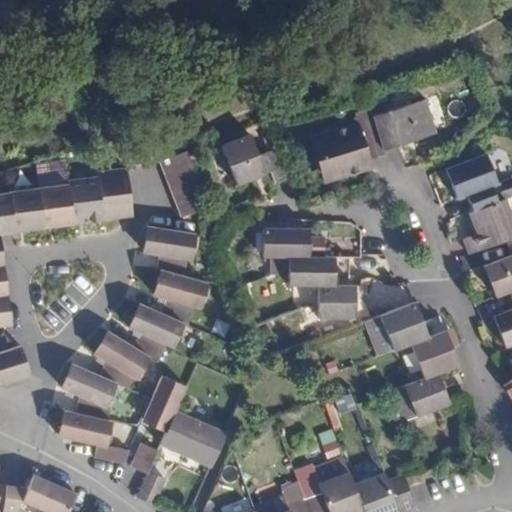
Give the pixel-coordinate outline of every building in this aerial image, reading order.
[(372,116),(367,100),(352,105),(357,123),(310,137),(324,183),(372,168),(369,159),(384,154),(383,150),(372,116)] [(425,100),(372,116),(383,150),(436,134),(425,100)] [(289,175),(278,148),(258,156),(250,135),(221,146),(236,185),(270,172),(274,181),(289,175)] [(208,206),(186,152),(160,163),(182,217),(208,206)] [(503,200),(511,196),(511,182),(510,178),(497,183),(485,154),(468,161),(446,170),(458,199),(467,196),(473,212),(503,200)] [(96,172),(97,177),(103,221),(131,217),(125,169),(96,172)] [(103,221),(97,177),(68,181),(68,185),(73,224),(103,221)] [(73,224),(68,185),(38,189),(43,228),(73,224)] [(38,189),(9,193),(13,232),(43,228),(38,189)] [(9,193),(0,193),(0,233),(13,232),(9,193)] [(511,237),(511,221),(503,200),(473,212),(469,213),(473,224),(466,226),(470,236),(464,238),(470,254),(506,240),(511,237)] [(162,272),(183,277),(186,259),(191,260),(196,234),(150,227),(145,252),(159,255),(156,270),(162,272)] [(263,256),(288,256),(323,257),(323,238),(308,238),(309,230),(263,229),(263,256)] [(511,237),(506,240),(511,256),(483,267),(495,297),(509,292),(511,290),(511,237)] [(318,285),(348,286),(348,257),(323,257),(288,256),(288,275),(287,285),(318,285)] [(207,284),(183,277),(162,272),(156,296),(165,299),(161,315),(183,323),(188,326),(194,307),(200,308),(207,284)] [(354,318),(355,326),(367,322),(372,320),(364,298),(360,297),(360,287),(348,286),(318,285),(318,308),(317,316),(354,318)] [(511,290),(509,292),(511,299),(511,309),(494,317),(511,361),(511,360),(511,290)] [(6,293),(0,294),(0,324),(10,323),(6,293)] [(380,356),(410,344),(428,337),(423,323),(415,303),(372,320),(367,322),(380,356)] [(173,348),(183,323),(161,315),(141,306),(131,329),(143,336),(135,349),(147,356),(156,362),(164,348),(166,345),(173,348)] [(438,373),(458,365),(445,331),(428,337),(410,344),(424,378),(438,373)] [(134,379),(147,356),(135,349),(109,333),(96,355),(107,362),(100,376),(115,383),(126,388),(132,378),(134,379)] [(19,347),(0,352),(0,383),(28,375),(19,347)] [(260,363),(263,362),(258,349),(255,350),(260,363)] [(105,407),(115,383),(100,376),(73,365),(62,389),(80,397),(77,414),(107,420),(109,409),(105,407)] [(450,403),(438,373),(424,378),(390,392),(402,422),(450,403)] [(175,411),(186,386),(161,375),(151,397),(142,419),(166,430),(175,411)] [(511,380),(503,387),(511,398),(511,380)] [(110,420),(107,420),(77,414),(65,411),(60,436),(98,445),(95,457),(123,464),(129,450),(105,445),(110,420)] [(223,439),(225,434),(175,411),(166,430),(160,444),(211,466),(223,439)] [(256,424),(261,436),(272,431),(267,420),(256,424)] [(147,474),(148,472),(157,451),(142,444),(132,467),(147,474)] [(137,497),(154,504),(165,479),(148,472),(147,474),(137,497)] [(360,511),(363,511),(353,485),(348,473),(318,484),(321,492),(312,495),(305,498),(309,511),(360,511)] [(296,477),(305,498),(312,495),(304,474),(296,477)] [(363,511),(397,511),(415,505),(404,476),(404,475),(386,482),(383,474),(353,485),(363,511)] [(7,486),(3,511),(17,511),(23,501),(47,511),(66,511),(74,493),(34,476),(28,489),(7,486)] [(309,511),(305,498),(288,505),(285,495),(253,507),(254,511),(309,511)]
